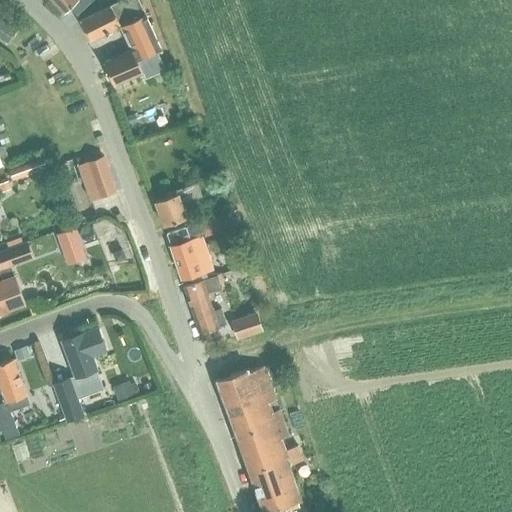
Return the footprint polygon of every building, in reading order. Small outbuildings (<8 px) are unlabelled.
[(52,0),(64,13),(73,4),(79,12),(91,0),(52,0)] [(137,0),(122,0),(79,21),(80,22),(89,41),(90,41),(121,26),(127,38),(132,49),(103,63),(108,73),(105,74),(111,87),(143,71),(137,59),(157,50),(153,41),(158,38),(146,13),(145,14),(137,0)] [(0,36),(8,42),(16,29),(0,18),(0,36)] [(103,156),(88,161),(100,195),(115,190),(109,173),(103,156)] [(182,203),(202,196),(198,183),(167,193),(168,197),(155,201),(164,226),(187,218),(182,203)] [(167,234),(183,278),(212,268),(201,236),(194,238),(190,226),(167,234)] [(104,228),(99,236),(109,241),(113,233),(104,228)] [(74,229),(58,235),(62,246),(63,249),(79,243),(78,240),(74,229)] [(3,235),(8,247),(22,242),(18,230),(3,235)] [(8,249),(0,251),(0,268),(30,258),(24,243),(22,243),(8,249)] [(14,275),(0,279),(0,312),(25,303),(14,275)] [(185,286),(200,329),(201,331),(227,322),(221,306),(213,309),(207,293),(221,288),(217,275),(185,286)] [(256,313),(233,321),(238,337),(261,329),(256,313)] [(70,377),(53,383),(67,420),(84,413),(78,398),(104,388),(96,368),(91,354),(106,349),(98,327),(83,333),(83,332),(63,339),(76,375),(70,377)] [(26,346),(15,350),(19,360),(29,356),(26,346)] [(12,359),(0,363),(0,387),(6,402),(0,404),(0,428),(1,431),(5,440),(18,435),(9,412),(29,404),(12,359)] [(302,459),(299,449),(297,444),(285,448),(281,437),(288,434),(278,407),(271,410),(268,401),(275,398),(263,365),(248,370),(247,368),(215,379),(248,474),(249,473),(263,511),(301,499),(288,464),(302,459)] [(129,379),(113,385),(118,399),(134,393),(134,392),(139,391),(136,381),(131,383),(129,379)]
